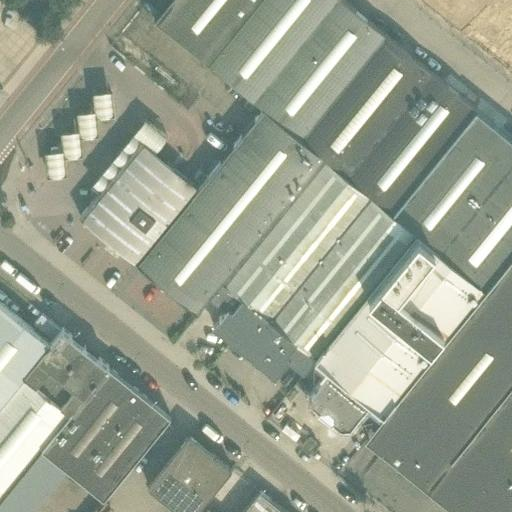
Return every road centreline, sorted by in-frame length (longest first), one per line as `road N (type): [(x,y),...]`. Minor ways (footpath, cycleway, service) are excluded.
road 1 (unclassified): [(332,511),(0,238)]
road 2 (tertiary): [(0,138),(111,0)]
